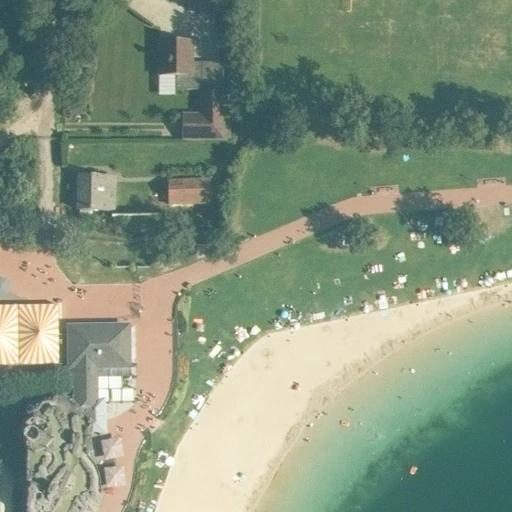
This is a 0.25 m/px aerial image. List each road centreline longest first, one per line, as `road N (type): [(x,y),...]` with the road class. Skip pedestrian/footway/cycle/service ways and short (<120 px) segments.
road 1 (unknown): [(160,293),(350,210),(511,187)]
road 2 (unclassified): [(46,226),(51,0)]
